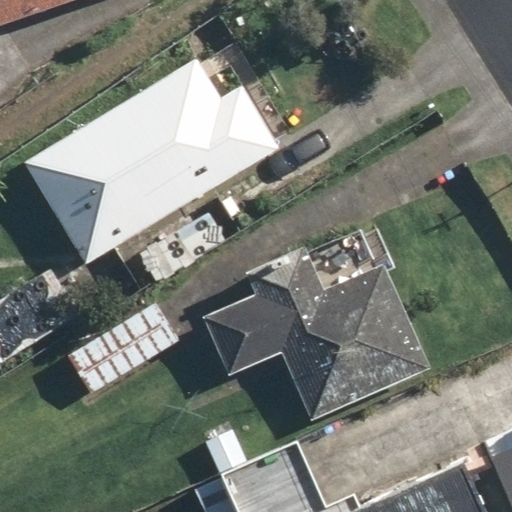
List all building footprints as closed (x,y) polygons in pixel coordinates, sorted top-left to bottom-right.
[(0,0),(0,26),(81,0),(0,0)] [(206,54),(28,161),(90,265),(286,148),(246,82),(229,92),(206,54)] [(437,365),(389,261),(331,287),(312,246),(254,273),(261,290),(206,315),(234,377),(284,354),(314,421),(437,365)] [(57,267),(0,301),(0,358),(4,365),(87,316),(57,267)] [(188,341),(161,300),(69,359),(96,401),(188,341)] [(334,511),(305,441),(198,485),(209,511),(497,511),(475,459),(346,511),(334,511)]
